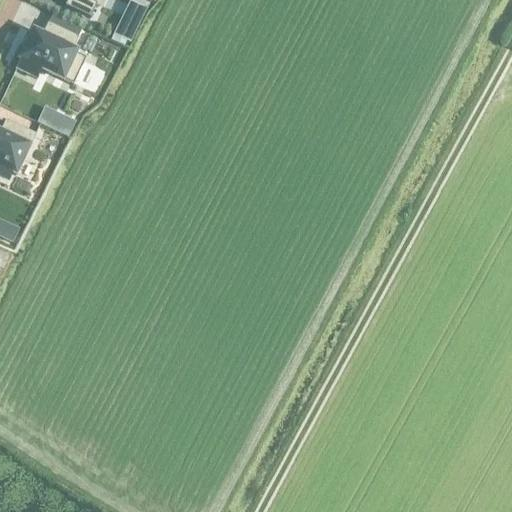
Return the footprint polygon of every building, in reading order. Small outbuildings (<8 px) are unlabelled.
[(67,0),(64,7),(89,19),(96,5),(87,1),(87,0),(67,0)] [(128,47),(148,3),(141,0),(128,0),(111,39),(128,47)] [(33,34),(16,70),(36,80),(40,71),(72,87),(85,59),(70,52),(81,30),(52,16),(41,38),(33,34)] [(44,106),(37,121),(68,136),(76,120),(44,106)] [(0,177),(8,181),(11,175),(14,176),(27,150),(28,150),(34,137),(5,123),(0,133),(0,177)] [(0,236),(13,242),(19,228),(0,219),(0,236)]
